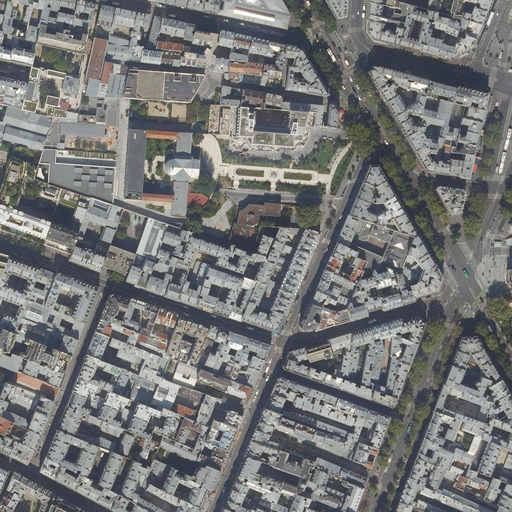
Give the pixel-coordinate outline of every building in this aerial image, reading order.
[(7,0),(4,16),(12,18),(16,19),(17,11),(11,10),(13,2),(19,4),(19,0),(7,0)] [(19,0),(19,4),(27,6),(23,21),(28,22),(32,8),(33,0),(19,0)] [(33,0),(32,8),(42,10),(41,13),(39,12),(39,14),(41,15),(38,24),(37,28),(28,26),(26,34),(24,41),(36,45),(40,25),(45,26),(48,15),(49,10),(51,0),(33,0)] [(57,71),(62,51),(83,56),(89,28),(80,26),(72,24),(77,0),(61,0),(58,12),(57,16),(54,28),(45,26),(40,25),(36,45),(33,57),(33,60),(31,66),(36,67),(40,47),(57,50),(56,55),(52,55),(49,69),(57,71)] [(51,0),(49,10),(58,12),(61,0),(51,0)] [(82,18),(83,13),(86,1),(81,0),(79,0),(77,0),(72,24),(80,26),(82,18)] [(187,0),(185,8),(191,9),(202,12),(204,0),(187,0)] [(204,0),(202,12),(207,13),(216,15),(219,0),(204,0)] [(219,0),(216,15),(227,17),(230,18),(240,20),(249,22),(258,24),(268,26),(279,28),(287,30),(289,23),(289,21),(290,15),(289,12),(288,10),(282,1),(281,0),(219,0)] [(330,0),(326,2),(327,4),(337,21),(347,18),(347,0),(330,0)] [(443,0),(427,0),(427,4),(426,9),(435,11),(440,12),(443,0)] [(456,0),(453,12),(456,13),(456,16),(470,20),(471,19),(485,24),(491,10),(495,0),(456,0)] [(90,2),(86,1),(83,13),(87,14),(89,15),(88,19),(82,18),(80,26),(89,28),(95,3),(90,2)] [(396,8),(371,2),(371,6),(371,8),(370,13),(370,14),(407,22),(409,15),(410,12),(411,5),(397,1),(396,8)] [(104,5),(101,5),(97,24),(101,25),(101,26),(105,31),(110,32),(111,30),(115,8),(113,7),(104,5)] [(409,15),(407,22),(405,29),(404,35),(403,38),(401,46),(412,49),(423,52),(432,21),(431,21),(431,20),(431,19),(431,18),(433,18),(435,11),(426,9),(411,5),(410,12),(412,13),(412,14),(411,15),(410,15),(410,16),(409,15)] [(126,10),(115,8),(111,30),(114,30),(115,24),(133,28),(132,32),(131,32),(130,36),(131,37),(130,41),(130,40),(130,41),(125,38),(110,35),(108,41),(106,54),(108,54),(108,56),(111,57),(110,62),(111,63),(124,65),(124,63),(125,60),(140,62),(142,50),(142,47),(138,47),(145,14),(139,13),(126,10)] [(452,15),(440,12),(435,11),(433,18),(432,21),(423,52),(424,52),(431,54),(434,54),(439,56),(443,43),(447,32),(453,16),(452,15)] [(146,14),(145,14),(138,47),(142,47),(143,47),(146,35),(144,34),(145,29),(146,26),(147,26),(150,15),(146,14)] [(370,15),(370,20),(387,24),(399,27),(405,29),(407,22),(370,14),(370,15)] [(52,16),(48,15),(45,26),(54,28),(57,16),(55,16),(55,17),(53,17),(53,18),(51,18),(52,16)] [(4,16),(0,32),(6,34),(8,34),(14,37),(24,41),(26,34),(10,27),(12,18),(4,16)] [(160,18),(154,16),(150,33),(147,48),(150,48),(156,49),(157,42),(159,33),(162,18),(160,18)] [(456,16),(453,16),(447,32),(454,35),(453,39),(451,38),(449,39),(447,44),(443,43),(439,56),(441,56),(452,59),(456,57),(470,20),(456,16)] [(175,21),(162,18),(159,33),(172,36),(172,37),(174,38),(174,36),(184,38),(187,23),(175,21)] [(485,26),(485,24),(471,19),(470,20),(456,57),(457,56),(476,47),(485,26)] [(386,25),(387,24),(370,20),(369,31),(372,35),(375,39),(389,43),(391,43),(394,44),(400,46),(401,46),(403,38),(401,37),(402,35),(404,35),(405,29),(399,27),(398,32),(392,31),(392,30),(391,29),(389,29),(388,30),(388,31),(385,30),(386,25)] [(194,25),(187,23),(184,38),(182,45),(181,51),(183,52),(189,52),(190,47),(184,46),(185,40),(192,41),(194,30),(195,25),(194,25)] [(198,31),(194,30),(192,41),(191,44),(206,47),(205,48),(203,52),(202,54),(189,52),(183,52),(182,58),(180,58),(179,65),(211,68),(213,69),(214,58),(214,56),(211,54),(216,44),(215,43),(217,35),(214,34),(198,31)] [(231,48),(234,34),(227,32),(220,31),(219,35),(217,45),(231,48)] [(14,37),(8,34),(5,45),(7,45),(13,46),(14,37)] [(243,36),(234,34),(231,48),(229,60),(245,62),(246,62),(252,37),(251,37),(243,36)] [(24,41),(14,37),(13,46),(10,62),(20,64),(31,67),(31,66),(33,60),(30,59),(31,56),(33,57),(36,45),(24,41)] [(259,39),(252,37),(246,62),(245,62),(242,82),(248,83),(252,84),(259,85),(261,76),(264,61),(268,41),(259,39)] [(94,38),(85,77),(100,80),(106,54),(108,41),(94,38)] [(276,65),(283,66),(284,57),(286,45),(277,43),(268,41),(264,61),(275,63),(276,65)] [(182,45),(157,42),(156,49),(169,51),(181,52),(181,51),(182,45)] [(1,44),(0,43),(0,60),(10,62),(13,46),(7,45),(7,47),(8,47),(8,49),(0,47),(1,44)] [(286,58),(289,58),(288,67),(299,68),(309,62),(308,61),(301,48),(292,46),(291,46),(288,45),(286,45),(284,57),(286,58)] [(143,62),(146,63),(154,64),(162,65),(168,65),(179,67),(179,65),(180,58),(180,55),(169,53),(150,51),(150,48),(147,48),(147,50),(144,50),(142,50),(140,62),(143,62)] [(108,54),(106,54),(100,80),(97,96),(120,98),(123,98),(128,69),(129,67),(127,66),(125,66),(124,65),(111,63),(110,62),(111,57),(108,56),(108,54)] [(229,60),(214,58),(213,69),(213,70),(225,72),(227,72),(229,60)] [(242,82),(245,62),(229,60),(227,72),(229,72),(229,74),(225,73),(224,77),(226,79),(233,81),(240,82),(242,82)] [(266,86),(268,77),(280,78),(282,78),(283,66),(276,65),(275,63),(264,61),(261,76),(259,85),(266,86)] [(312,81),(318,78),(317,76),(309,62),(299,68),(288,67),(286,82),(285,90),(306,93),(308,84),(310,83),(312,81)] [(371,82),(372,81),(367,72),(373,64),(383,67),(383,65),(371,62),(364,71),(371,82)] [(389,82),(393,70),(391,69),(383,67),(373,64),(367,72),(372,81),(373,82),(377,90),(385,85),(386,84),(385,81),(386,80),(389,82)] [(28,81),(24,99),(31,101),(35,79),(37,79),(39,69),(31,67),(28,81)] [(79,76),(57,71),(49,69),(47,69),(46,72),(45,75),(64,79),(61,92),(64,92),(63,95),(74,98),(75,93),(77,93),(79,84),(77,84),(79,76)] [(139,70),(128,69),(123,98),(131,99),(135,99),(163,101),(165,72),(139,70)] [(402,72),(393,70),(389,82),(389,83),(395,87),(396,88),(397,86),(402,88),(401,92),(402,93),(405,95),(411,74),(403,72),(402,72)] [(204,77),(203,75),(190,74),(165,72),(163,101),(172,102),(187,103),(189,103),(193,97),(192,97),(200,84),(202,80),(204,77)] [(429,79),(428,79),(420,77),(418,76),(411,74),(405,95),(421,108),(424,97),(429,79)] [(5,76),(0,75),(0,103),(11,107),(15,90),(11,89),(12,87),(15,87),(17,79),(5,76)] [(100,80),(85,77),(84,84),(85,86),(87,86),(85,95),(97,96),(100,80)] [(268,77),(266,86),(277,88),(278,87),(279,87),(279,82),(280,78),(268,77)] [(319,80),(318,78),(312,81),(313,84),(311,85),(310,83),(308,84),(306,93),(325,97),(328,95),(319,80)] [(22,80),(17,79),(15,87),(15,90),(11,107),(22,109),(23,103),(20,102),(20,99),(24,100),(24,99),(28,81),(22,80)] [(431,80),(429,79),(424,97),(451,103),(456,86),(431,80)] [(395,87),(389,83),(388,84),(389,86),(388,86),(388,87),(388,88),(387,88),(385,85),(377,90),(380,95),(385,103),(397,95),(393,89),(395,87)] [(241,100),(241,96),(242,89),(223,86),(222,86),(221,93),(220,105),(225,106),(240,107),(241,100)] [(466,89),(456,86),(451,103),(464,106),(469,90),(466,89)] [(251,91),(242,89),(241,96),(245,97),(244,101),(241,100),(240,107),(247,107),(248,104),(255,105),(255,108),(262,109),(265,93),(251,91)] [(477,92),(469,90),(464,106),(484,111),(487,98),(488,95),(486,94),(477,92)] [(274,95),(265,93),(262,109),(267,109),(268,105),(270,105),(269,109),(280,110),(281,102),(281,96),(274,95)] [(418,119),(421,108),(405,95),(402,93),(397,95),(385,103),(392,115),(398,125),(410,118),(418,119)] [(82,95),(78,114),(77,120),(54,118),(53,118),(43,150),(55,150),(61,151),(64,151),(64,144),(59,144),(60,135),(103,137),(104,125),(117,126),(119,105),(120,98),(97,96),(85,95),(82,95)] [(43,104),(56,107),(58,98),(45,95),(43,104)] [(281,102),(280,110),(287,111),(287,108),(288,107),(290,107),(289,111),(307,112),(315,113),(314,126),(323,127),(324,123),(326,106),(311,105),(299,104),(299,100),(291,99),(291,103),(284,102),(284,97),(281,96),(281,102)] [(421,108),(418,119),(417,124),(417,125),(415,132),(405,138),(409,145),(413,152),(420,149),(435,150),(436,143),(442,144),(445,145),(450,146),(455,148),(455,147),(456,142),(458,130),(459,127),(460,124),(461,119),(462,116),(463,110),(464,106),(451,103),(424,97),(421,108)] [(23,109),(31,111),(32,102),(25,100),(23,109)] [(324,123),(323,127),(336,129),(337,120),(338,112),(332,101),(329,104),(327,123),(324,123)] [(0,148),(2,141),(42,151),(43,150),(53,118),(52,117),(22,109),(11,107),(0,103),(0,148)] [(247,107),(240,107),(225,106),(223,135),(224,135),(229,136),(236,136),(244,137),(248,143),(249,144),(292,147),(293,147),(299,142),(299,141),(300,141),(301,138),(302,134),(302,132),(303,129),(304,126),(304,124),(305,121),(307,112),(289,111),(288,123),(284,121),(284,120),(281,119),(279,119),(277,119),(261,118),(262,109),(255,108),(247,107)] [(484,111),(464,106),(463,110),(466,111),(465,117),(462,116),(461,119),(481,123),(484,113),(484,111)] [(53,114),(52,117),(53,118),(54,118),(77,120),(78,114),(64,111),(63,116),(53,114)] [(417,124),(418,119),(410,118),(398,125),(402,133),(405,138),(415,132),(417,125),(412,124),(412,122),(413,122),(416,122),(416,123),(417,124)] [(480,128),(481,123),(461,119),(460,124),(467,126),(466,129),(465,129),(459,127),(458,130),(479,135),(480,130),(480,128)] [(144,131),(130,130),(130,129),(128,129),(128,130),(124,197),(123,197),(123,199),(125,199),(139,200),(141,200),(141,198),(141,194),(143,169),(143,166),(143,160),(145,138),(145,132),(146,132),(146,131),(146,130),(144,130),(144,131)] [(478,136),(479,135),(458,130),(456,142),(462,143),(476,147),(476,146),(478,138),(478,136)] [(145,132),(145,138),(173,139),(175,139),(177,140),(177,133),(175,133),(146,131),(146,132),(145,132)] [(177,155),(177,157),(189,158),(191,134),(188,134),(180,133),(177,133),(177,140),(176,154),(177,154),(177,155)] [(38,164),(42,151),(2,141),(0,148),(0,159),(3,164),(0,172),(0,228),(1,229),(30,239),(42,244),(50,222),(58,202),(62,189),(48,184),(34,179),(38,164)] [(449,152),(450,146),(445,145),(444,151),(444,162),(441,162),(440,161),(439,161),(442,144),(436,143),(435,150),(434,154),(434,159),(436,159),(436,161),(438,161),(437,163),(434,162),(432,173),(440,174),(447,175),(449,152)] [(462,143),(462,147),(455,147),(455,148),(450,146),(449,152),(459,153),(460,153),(474,156),(474,153),(475,148),(476,147),(462,143)] [(434,154),(435,150),(420,149),(413,152),(419,162),(425,172),(432,173),(434,162),(434,161),(431,160),(432,158),(431,156),(429,157),(428,154),(429,153),(434,154)] [(55,150),(43,150),(42,151),(38,164),(49,165),(48,184),(62,189),(91,198),(111,205),(114,168),(54,164),(54,161),(55,152),(55,150)] [(468,178),(474,156),(460,153),(459,153),(449,152),(447,175),(456,176),(468,178)] [(170,176),(173,176),(172,179),(175,179),(187,180),(189,180),(189,177),(197,178),(197,172),(198,172),(198,165),(198,161),(190,160),(191,158),(189,158),(177,157),(174,157),(174,160),(172,160),(170,160),(169,161),(167,162),(167,163),(166,165),(165,166),(165,169),(166,171),(166,172),(168,174),(169,175),(170,176)] [(368,167),(361,182),(373,187),(374,186),(373,185),(374,183),(373,183),(373,182),(374,182),(376,186),(386,180),(383,174),(382,173),(381,172),(377,164),(369,165),(368,167)] [(175,182),(174,182),(173,196),(172,202),(172,209),(172,213),(185,214),(187,180),(175,179),(175,182)] [(386,180),(376,186),(374,187),(375,197),(375,203),(382,203),(395,195),(390,187),(386,180)] [(374,187),(373,187),(361,182),(355,196),(355,198),(369,204),(375,203),(375,197),(372,197),(371,196),(373,192),(372,191),(374,187)] [(206,183),(204,195),(210,196),(213,185),(206,183)] [(437,186),(435,189),(439,196),(441,200),(443,204),(450,200),(453,198),(450,194),(451,188),(446,187),(437,186)] [(453,188),(451,188),(450,194),(453,198),(454,200),(451,201),(450,200),(443,204),(444,206),(450,215),(460,214),(465,193),(463,190),(453,188)] [(91,198),(62,189),(58,202),(76,209),(72,220),(75,221),(72,229),(50,222),(42,244),(56,248),(71,254),(77,236),(91,198)] [(170,202),(172,202),(173,196),(170,196),(169,195),(141,194),(141,198),(141,200),(151,201),(170,202)] [(207,198),(198,194),(195,203),(204,206),(207,198)] [(382,203),(375,203),(376,215),(374,224),(383,227),(386,220),(391,216),(393,219),(405,212),(400,204),(395,195),(382,203)] [(91,198),(77,236),(93,242),(94,238),(84,234),(89,221),(103,226),(97,243),(109,248),(110,245),(123,209),(111,205),(91,198)] [(355,198),(352,203),(352,205),(347,215),(359,219),(365,221),(374,224),(376,215),(375,203),(369,204),(355,198)] [(227,244),(234,247),(243,250),(245,242),(241,241),(244,231),(247,232),(248,227),(253,227),(257,225),(259,223),(260,218),(266,219),(266,215),(279,216),(280,204),(261,203),(261,205),(248,204),(248,205),(247,206),(246,207),(245,208),(243,209),(242,210),(240,210),(239,211),(236,223),(234,223),(233,226),(232,229),(231,231),(230,236),(227,244)] [(405,212),(393,219),(392,219),(399,232),(414,237),(418,235),(411,223),(405,212)] [(347,215),(338,236),(336,242),(357,253),(355,257),(366,262),(360,276),(371,273),(377,264),(390,270),(399,274),(400,271),(404,263),(407,255),(410,247),(411,244),(414,237),(399,232),(391,230),(388,229),(383,227),(374,224),(365,221),(359,234),(354,232),(358,222),(359,219),(347,215)] [(148,219),(135,254),(135,256),(130,267),(127,276),(125,281),(130,283),(134,284),(139,276),(141,272),(141,270),(142,268),(147,259),(148,258),(155,261),(160,246),(168,224),(148,218),(148,219)] [(187,231),(184,230),(168,224),(160,246),(155,261),(154,263),(144,290),(148,291),(154,293),(156,293),(158,294),(163,280),(159,279),(162,272),(166,272),(171,258),(168,256),(169,252),(165,251),(168,245),(175,247),(172,254),(173,254),(174,254),(178,256),(187,231)] [(315,245),(320,234),(316,232),(313,231),(306,229),(279,227),(274,239),(263,235),(267,227),(259,226),(253,253),(254,253),(263,257),(265,261),(270,250),(271,247),(274,241),(288,246),(290,242),(289,239),(285,238),(288,232),(301,236),(295,249),(311,255),(315,245)] [(204,263),(209,265),(227,271),(227,269),(230,261),(227,260),(227,257),(231,258),(234,247),(227,244),(222,243),(198,234),(187,231),(178,256),(184,258),(183,261),(190,264),(194,249),(217,257),(215,264),(212,265),(204,262),(204,263)] [(427,250),(418,235),(414,237),(411,244),(414,245),(414,246),(414,247),(412,248),(410,247),(407,255),(413,257),(417,263),(409,269),(404,263),(400,271),(408,277),(413,279),(418,281),(422,283),(425,284),(425,281),(427,275),(429,269),(435,265),(427,250)] [(72,262),(84,267),(93,242),(77,236),(71,254),(68,261),(72,262)] [(281,264),(288,266),(287,269),(302,275),(307,265),(311,255),(295,249),(288,246),(274,241),(271,247),(273,248),(272,250),(270,250),(265,261),(274,264),(272,268),(276,269),(278,270),(281,264)] [(357,253),(336,242),(333,248),(328,261),(327,263),(324,269),(356,286),(357,284),(358,283),(360,276),(366,262),(355,257),(357,253)] [(102,266),(109,248),(97,243),(88,268),(100,272),(102,266)] [(110,245),(109,248),(102,266),(105,267),(109,269),(114,271),(122,274),(127,276),(130,267),(135,256),(135,254),(110,245)] [(242,273),(244,274),(243,277),(257,282),(276,289),(278,290),(294,295),(298,285),(302,275),(287,269),(288,266),(281,264),(278,270),(282,272),(282,273),(281,276),(284,277),(280,285),(277,284),(278,283),(271,281),(268,278),(271,271),(276,269),(272,268),(274,264),(265,261),(263,257),(254,253),(253,254),(250,254),(251,252),(243,250),(234,247),(231,258),(230,261),(227,269),(242,274),(242,273)] [(0,280),(9,257),(0,254),(0,280)] [(174,254),(173,254),(171,258),(166,272),(163,280),(158,294),(162,295),(166,297),(168,298),(170,298),(173,299),(177,301),(184,280),(190,264),(183,261),(173,257),(174,254)] [(17,259),(9,257),(0,280),(0,304),(2,299),(9,302),(14,289),(7,286),(12,274),(19,276),(25,262),(17,259)] [(154,263),(147,259),(142,268),(141,270),(144,271),(144,273),(143,273),(142,274),(142,275),(143,275),(142,277),(139,276),(134,284),(134,285),(133,286),(134,286),(136,287),(139,288),(142,289),(144,290),(154,263)] [(195,307),(204,279),(205,275),(208,267),(209,265),(204,263),(198,261),(196,262),(189,282),(184,280),(177,301),(180,302),(184,303),(193,306),(195,307)] [(33,265),(25,262),(19,276),(26,279),(22,291),(14,289),(9,302),(19,306),(15,317),(5,314),(0,325),(0,328),(14,334),(20,318),(27,300),(32,287),(35,280),(40,268),(33,265)] [(392,308),(401,305),(390,270),(377,264),(371,273),(382,308),(383,311),(392,308)] [(442,276),(439,271),(435,265),(429,269),(427,275),(433,277),(433,278),(431,278),(430,279),(429,280),(429,281),(429,282),(429,283),(430,283),(428,284),(428,282),(425,281),(425,284),(426,286),(428,294),(433,292),(438,291),(443,278),(442,276)] [(208,267),(205,275),(208,276),(207,280),(204,279),(195,307),(198,307),(200,308),(203,309),(206,310),(209,311),(211,312),(226,274),(208,267)] [(48,271),(40,268),(35,280),(46,284),(43,291),(32,287),(27,300),(44,306),(57,272),(56,271),(52,272),(48,271)] [(324,269),(320,278),(315,291),(327,296),(326,297),(340,303),(348,306),(355,288),(356,286),(324,269)] [(408,277),(400,271),(399,274),(390,270),(401,305),(403,305),(415,301),(414,298),(407,278),(408,278),(408,277)] [(66,275),(57,272),(44,306),(61,313),(64,306),(55,303),(60,288),(69,292),(74,278),(66,275)] [(382,308),(371,273),(360,276),(358,283),(358,285),(359,287),(366,312),(368,312),(382,308)] [(242,279),(226,274),(211,312),(216,314),(221,315),(222,316),(225,317),(228,317),(242,279)] [(252,287),(254,288),(257,282),(243,277),(242,279),(228,317),(231,319),(234,320),(237,321),(240,322),(241,320),(248,302),(253,291),(250,290),(251,288),(252,289),(252,287)] [(414,284),(413,279),(408,277),(408,278),(407,278),(414,298),(415,301),(419,297),(420,296),(428,294),(426,286),(423,287),(422,283),(418,281),(417,282),(416,282),(415,283),(414,284)] [(86,282),(74,278),(69,292),(80,295),(74,310),(64,306),(61,313),(85,323),(92,305),(99,287),(86,282)] [(254,288),(253,291),(248,302),(255,304),(270,310),(284,315),(285,316),(289,305),(294,295),(278,290),(273,302),(269,301),(269,302),(260,299),(263,290),(274,294),(276,289),(257,282),(254,288)] [(359,287),(355,288),(348,306),(347,309),(350,321),(361,317),(367,316),(367,314),(366,312),(359,287)] [(322,305),(326,297),(327,296),(315,291),(314,292),(309,303),(321,307),(322,305)] [(113,294),(111,294),(109,295),(106,302),(102,314),(100,318),(120,326),(121,321),(123,318),(129,299),(120,296),(113,294)] [(337,309),(340,303),(326,297),(322,305),(324,305),(326,306),(325,308),(321,307),(318,314),(317,313),(317,314),(315,318),(315,319),(314,322),(318,323),(316,327),(314,331),(317,330),(323,329),(327,327),(334,325),(332,319),(337,309)] [(142,302),(138,301),(134,299),(130,298),(129,299),(123,318),(125,319),(123,322),(121,321),(120,326),(169,345),(171,338),(173,333),(180,316),(180,315),(175,313),(170,311),(167,310),(160,308),(156,307),(153,305),(150,304),(147,303),(142,302)] [(81,332),(85,323),(61,313),(44,306),(27,300),(20,318),(78,340),(81,332)] [(252,312),(255,304),(248,302),(241,320),(244,321),(250,323),(257,326),(263,327),(264,328),(274,331),(276,330),(278,330),(279,326),(284,315),(270,310),(267,317),(264,316),(265,315),(264,314),(259,312),(258,312),(257,313),(252,312)] [(318,314),(321,307),(309,303),(300,326),(304,331),(310,329),(316,327),(318,323),(314,322),(312,321),(311,320),(312,319),(312,318),(314,312),(317,314),(317,313),(318,314)] [(332,319),(334,325),(347,321),(350,321),(347,309),(348,306),(337,309),(332,319)] [(176,334),(174,339),(171,338),(169,345),(165,356),(170,357),(192,367),(204,338),(205,336),(209,326),(203,324),(199,323),(196,322),(189,320),(186,319),(180,316),(173,333),(176,334)] [(401,318),(400,318),(400,321),(400,333),(409,331),(409,332),(410,332),(408,337),(407,337),(406,337),(404,337),(403,339),(417,345),(422,333),(425,323),(419,316),(404,320),(401,318)] [(78,340),(20,318),(14,334),(72,356),(74,349),(78,340)] [(169,345),(120,326),(100,318),(97,325),(95,330),(95,331),(108,337),(111,328),(129,335),(128,338),(126,343),(168,360),(170,357),(165,356),(169,345)] [(376,355),(373,354),(367,388),(373,390),(379,392),(384,394),(390,396),(393,381),(395,374),(397,361),(398,358),(399,352),(399,350),(400,347),(400,344),(400,338),(400,333),(400,321),(400,318),(383,323),(368,328),(374,348),(374,351),(375,352),(376,355)] [(210,325),(209,326),(205,336),(214,340),(219,328),(215,326),(212,325),(210,325)] [(72,356),(14,334),(0,328),(0,349),(9,353),(14,340),(23,344),(24,343),(27,345),(24,353),(20,352),(18,356),(22,358),(35,363),(40,365),(64,374),(66,370),(66,369),(63,367),(64,364),(65,361),(69,361),(70,361),(72,356)] [(223,329),(219,328),(214,340),(214,341),(219,343),(215,354),(209,352),(201,370),(211,374),(218,357),(229,331),(226,330),(223,329)] [(368,328),(358,331),(351,333),(349,359),(345,380),(357,384),(367,388),(373,354),(374,351),(374,348),(368,328)] [(101,356),(108,337),(95,331),(90,344),(85,355),(102,361),(103,358),(101,356)] [(248,337),(243,336),(238,334),(233,333),(229,331),(218,357),(237,364),(242,353),(248,337)] [(328,343),(334,363),(334,369),(333,376),(335,376),(341,378),(345,380),(349,359),(351,333),(340,336),(327,340),(328,343)] [(477,335),(473,336),(469,336),(460,337),(456,348),(455,350),(470,355),(484,348),(477,335)] [(253,339),(248,337),(242,353),(246,354),(248,350),(254,352),(254,353),(255,354),(254,357),(264,361),(267,353),(271,345),(259,341),(253,339)] [(163,374),(168,360),(126,343),(112,338),(109,345),(115,348),(115,347),(118,349),(116,355),(115,356),(116,356),(133,362),(133,363),(134,363),(134,362),(136,356),(144,359),(142,365),(140,369),(140,370),(138,375),(120,368),(119,368),(120,368),(110,392),(130,400),(137,403),(149,407),(161,378),(162,376),(159,375),(160,373),(163,374)] [(213,342),(204,338),(192,367),(201,370),(209,352),(213,342)] [(403,339),(400,338),(400,344),(405,346),(401,359),(398,358),(397,361),(409,366),(413,355),(417,345),(403,339)] [(309,349),(305,350),(310,367),(315,369),(320,371),(325,373),(330,375),(333,376),(334,369),(334,363),(328,343),(325,344),(309,349)] [(289,352),(287,355),(286,359),(297,363),(300,364),(309,367),(310,367),(305,350),(304,347),(296,349),(289,352)] [(455,350),(453,356),(450,365),(475,375),(479,377),(490,381),(488,387),(502,379),(490,358),(484,348),(470,355),(455,350)] [(0,364),(10,369),(17,371),(22,358),(18,356),(9,353),(0,349),(0,364)] [(247,355),(246,354),(242,353),(237,364),(259,371),(262,366),(264,361),(254,357),(251,356),(250,360),(245,359),(246,355),(247,356),(247,355)] [(102,361),(85,355),(81,366),(76,378),(99,387),(108,391),(110,392),(120,368),(119,368),(102,361)] [(192,367),(170,357),(168,360),(163,374),(162,376),(161,378),(172,383),(192,390),(196,380),(220,390),(241,398),(240,403),(244,405),(245,405),(249,395),(252,389),(218,376),(217,378),(215,377),(216,376),(211,374),(201,370),(192,367)] [(259,371),(237,364),(218,357),(211,374),(216,376),(218,376),(252,389),(256,380),(259,371)] [(35,365),(35,363),(22,358),(17,371),(35,378),(37,372),(46,375),(45,377),(46,378),(48,379),(46,383),(59,388),(62,382),(64,374),(40,365),(39,367),(35,365)] [(297,366),(297,363),(286,359),(284,362),(282,366),(284,369),(294,373),(305,377),(309,367),(300,364),(299,367),(297,366)] [(404,381),(409,366),(397,361),(395,374),(398,375),(397,377),(396,377),(395,378),(395,379),(396,380),(396,381),(395,382),(393,381),(390,396),(397,399),(404,381)] [(474,377),(475,375),(450,365),(446,375),(442,384),(484,400),(485,396),(483,395),(482,394),(484,388),(487,389),(488,387),(490,381),(479,377),(478,380),(477,380),(475,381),(474,384),(475,385),(476,386),(474,389),(459,383),(462,376),(465,378),(470,375),(474,377)] [(315,369),(310,367),(309,367),(305,377),(313,379),(321,382),(325,373),(320,371),(319,373),(315,372),(315,369)] [(35,378),(17,371),(14,379),(51,394),(49,400),(53,402),(55,399),(59,388),(46,383),(35,378)] [(329,377),(330,375),(325,373),(321,382),(329,385),(337,388),(341,378),(335,376),(334,379),(329,377)] [(276,381),(274,386),(285,390),(286,387),(289,388),(289,389),(287,389),(287,390),(292,392),(295,383),(288,380),(280,377),(277,378),(276,381)] [(97,393),(99,387),(76,378),(73,386),(71,392),(117,411),(132,417),(155,426),(161,412),(149,407),(137,403),(134,412),(124,408),(125,404),(128,405),(130,400),(110,392),(108,391),(104,399),(97,396),(96,397),(94,396),(95,394),(94,393),(95,392),(97,393)] [(222,419),(221,423),(237,429),(238,426),(241,420),(243,416),(239,415),(244,405),(240,403),(222,397),(221,400),(207,395),(197,391),(192,390),(172,383),(161,378),(149,407),(161,412),(162,408),(176,414),(184,417),(210,428),(211,424),(210,425),(209,425),(208,425),(207,425),(207,424),(207,423),(206,423),(208,418),(209,418),(211,411),(216,412),(217,409),(225,411),(224,415),(225,415),(224,419),(222,419)] [(357,384),(345,380),(341,378),(337,388),(344,391),(353,394),(357,384)] [(502,379),(488,387),(487,389),(485,396),(484,400),(489,402),(492,403),(510,393),(506,386),(502,379)] [(5,382),(0,394),(0,414),(0,415),(0,416),(11,422),(12,420),(14,421),(14,423),(27,429),(41,435),(42,432),(46,420),(48,416),(34,410),(29,425),(26,423),(25,419),(5,410),(8,402),(4,401),(7,394),(12,396),(16,387),(13,386),(12,388),(10,387),(11,385),(5,382)] [(292,392),(296,394),(306,397),(310,387),(303,385),(295,383),(292,392)] [(373,390),(367,388),(357,384),(353,394),(361,397),(369,400),(373,390)] [(432,411),(452,417),(461,421),(464,422),(475,426),(479,427),(483,428),(485,423),(486,416),(487,413),(489,402),(484,400),(442,384),(438,397),(432,411)] [(287,390),(285,390),(274,386),(272,390),(271,394),(286,399),(293,401),(296,394),(292,392),(287,390)] [(34,410),(48,416),(51,409),(53,402),(49,400),(40,396),(16,387),(12,396),(10,400),(34,410)] [(316,390),(310,387),(306,397),(310,399),(311,397),(314,398),(313,400),(320,402),(324,393),(316,390)] [(378,395),(379,392),(373,390),(369,400),(380,404),(391,408),(394,406),(395,404),(396,402),(397,399),(390,396),(384,394),(383,397),(378,395)] [(67,402),(65,406),(88,415),(89,411),(90,409),(89,409),(90,407),(90,406),(100,410),(98,415),(97,418),(119,427),(120,424),(121,423),(121,422),(118,421),(120,418),(126,420),(130,422),(128,426),(128,427),(126,430),(142,437),(149,439),(152,431),(155,426),(132,417),(117,411),(71,392),(67,402)] [(331,395),(324,393),(320,402),(326,404),(326,402),(328,403),(328,405),(334,407),(338,398),(331,395)] [(511,396),(511,395),(510,393),(492,403),(489,402),(487,413),(490,414),(489,417),(490,417),(496,420),(511,410),(511,396)] [(310,399),(306,397),(296,394),(293,401),(293,404),(294,406),(350,426),(353,425),(354,427),(352,434),(291,412),(288,412),(280,408),(282,405),(283,401),(285,401),(286,399),(271,394),(268,400),(264,408),(347,438),(359,442),(359,443),(365,445),(368,447),(377,423),(362,417),(358,416),(352,414),(348,412),(344,411),(338,409),(334,407),(328,405),(326,404),(320,402),(313,400),(310,399)] [(344,400),(338,398),(334,407),(338,409),(339,407),(345,409),(344,411),(348,412),(351,402),(344,400)] [(359,405),(351,402),(348,412),(352,414),(353,412),(359,414),(358,416),(362,417),(365,407),(359,405)] [(61,415),(56,430),(99,447),(110,451),(116,454),(117,451),(127,455),(134,437),(125,433),(126,430),(119,427),(97,418),(88,415),(65,406),(61,415)] [(377,412),(365,407),(362,417),(377,423),(387,426),(388,423),(390,419),(388,415),(377,412)] [(208,447),(207,448),(211,449),(214,449),(210,458),(200,454),(196,461),(202,464),(220,471),(223,463),(223,462),(224,461),(225,459),(226,455),(228,451),(204,442),(210,428),(184,417),(178,434),(175,432),(178,424),(178,423),(178,422),(177,421),(177,420),(174,419),(176,414),(162,408),(161,412),(155,426),(152,431),(163,436),(200,453),(203,445),(208,447)] [(315,462),(317,457),(300,450),(281,443),(268,437),(270,432),(271,430),(274,432),(275,431),(275,429),(283,432),(301,440),(325,449),(347,458),(352,461),(359,443),(359,442),(347,438),(264,408),(263,408),(256,426),(250,441),(277,450),(278,449),(288,453),(295,455),(315,462)] [(511,410),(496,420),(510,425),(511,422),(511,410)] [(449,424),(452,417),(432,411),(428,423),(422,438),(441,444),(444,438),(441,437),(444,430),(443,430),(444,427),(439,425),(439,423),(447,426),(448,423),(449,424)] [(0,416),(0,433),(12,439),(14,441),(15,441),(34,451),(38,442),(41,435),(27,429),(23,439),(22,438),(20,439),(9,434),(9,432),(13,423),(11,422),(0,416)] [(455,435),(461,421),(452,417),(449,424),(448,426),(451,427),(450,430),(448,428),(444,438),(441,444),(422,438),(419,447),(415,457),(430,463),(432,464),(436,456),(439,457),(435,465),(446,470),(452,457),(466,463),(464,467),(468,469),(473,455),(455,448),(456,445),(459,447),(462,438),(455,435)] [(483,428),(474,453),(473,455),(468,469),(477,472),(489,476),(500,446),(510,450),(511,447),(511,445),(511,444),(511,425),(510,425),(496,420),(490,417),(487,424),(485,423),(483,428)] [(237,429),(221,423),(213,420),(211,424),(210,428),(204,442),(228,451),(233,440),(237,429)] [(475,426),(464,422),(459,432),(462,435),(467,437),(469,432),(474,434),(468,451),(474,453),(483,428),(479,427),(478,428),(475,427),(475,426)] [(369,447),(378,450),(382,439),(387,426),(377,423),(368,447),(369,447)] [(51,441),(45,457),(61,465),(65,467),(78,474),(82,476),(87,478),(99,447),(56,430),(51,441)] [(0,433),(0,451),(6,455),(8,456),(13,447),(11,446),(12,444),(10,443),(12,439),(0,433)] [(160,444),(159,446),(195,462),(196,461),(200,454),(200,453),(163,436),(160,444)] [(149,439),(142,437),(139,446),(142,447),(140,454),(136,452),(133,460),(150,468),(153,460),(147,457),(150,450),(156,453),(159,446),(160,444),(149,439)] [(15,441),(15,443),(13,447),(8,456),(18,460),(27,465),(31,457),(34,451),(15,441)] [(250,441),(246,448),(243,456),(244,456),(260,461),(270,465),(272,465),(277,450),(250,441)] [(371,468),(373,463),(375,458),(375,456),(378,450),(369,447),(368,450),(366,449),(366,448),(366,447),(365,446),(365,445),(359,443),(352,461),(365,466),(371,468)] [(288,453),(278,449),(277,450),(272,465),(272,467),(301,477),(298,486),(295,487),(282,483),(262,476),(263,472),(260,471),(261,468),(258,467),(260,461),(244,456),(240,465),(236,475),(245,478),(246,478),(300,496),(302,491),(304,486),(305,486),(308,480),(310,473),(307,472),(309,467),(312,468),(315,462),(295,455),(294,457),(301,460),(300,463),(286,459),(288,453)] [(116,454),(110,451),(97,484),(103,486),(118,495),(119,495),(135,503),(137,497),(139,494),(150,468),(133,460),(132,460),(122,486),(112,483),(123,457),(116,454)] [(511,471),(510,471),(511,464),(511,455),(508,455),(501,473),(495,470),(492,478),(493,478),(500,481),(506,484),(511,486),(511,471)] [(54,479),(61,465),(45,457),(42,464),(39,471),(48,476),(54,479)] [(317,457),(315,462),(312,468),(315,469),(329,475),(337,478),(342,468),(333,464),(317,457)] [(428,470),(430,463),(415,457),(411,467),(407,477),(423,483),(425,477),(425,476),(422,475),(424,468),(428,470)] [(207,492),(207,491),(211,491),(211,490),(188,480),(189,476),(170,467),(153,460),(150,468),(139,494),(144,496),(149,485),(158,489),(163,491),(166,493),(199,508),(201,503),(203,498),(206,493),(207,492)] [(435,465),(432,464),(430,463),(428,470),(427,472),(430,473),(428,478),(425,477),(423,483),(422,486),(452,500),(455,501),(458,503),(474,510),(479,511),(508,511),(509,511),(483,500),(482,501),(482,502),(497,509),(495,511),(492,511),(442,489),(437,487),(442,476),(455,482),(456,480),(458,475),(448,471),(446,470),(435,465)] [(220,471),(202,464),(201,466),(200,466),(198,469),(197,469),(194,476),(192,475),(190,477),(189,476),(188,480),(211,490),(213,485),(215,480),(218,476),(220,471)] [(64,470),(65,467),(61,465),(54,479),(64,485),(75,490),(82,476),(78,474),(76,477),(75,478),(72,476),(73,475),(68,472),(67,474),(64,472),(64,470)] [(477,472),(468,469),(466,473),(463,471),(450,465),(448,471),(458,475),(488,487),(488,488),(511,499),(511,486),(506,484),(502,491),(496,489),(500,481),(493,478),(492,478),(490,482),(475,477),(477,472)] [(0,491),(2,486),(9,471),(0,466),(0,491)] [(342,468),(337,478),(343,480),(363,489),(365,483),(367,478),(355,473),(349,470),(342,468)] [(340,509),(338,511),(345,511),(346,511),(347,511),(354,511),(356,506),(359,499),(362,491),(363,489),(343,480),(342,482),(342,483),(342,484),(342,485),(343,486),(344,486),(348,488),(345,494),(324,486),(329,475),(315,469),(310,481),(308,480),(305,486),(304,486),(313,490),(311,494),(302,491),(300,496),(309,499),(306,507),(311,509),(315,499),(340,509)] [(38,484),(30,480),(14,471),(0,505),(0,511),(46,511),(50,505),(46,503),(47,500),(51,501),(54,494),(54,493),(38,484)] [(247,487),(249,487),(261,492),(262,494),(259,501),(258,503),(280,511),(303,511),(306,507),(309,499),(300,496),(246,478),(245,478),(236,475),(233,481),(230,489),(240,493),(240,492),(244,494),(247,487)] [(477,498),(477,499),(478,500),(482,501),(483,500),(509,511),(511,505),(511,503),(511,499),(488,488),(488,487),(458,475),(456,480),(459,481),(458,483),(455,482),(453,486),(476,497),(477,498)] [(100,491),(89,485),(91,481),(87,478),(82,476),(75,490),(92,500),(110,509),(114,503),(118,495),(103,486),(100,491)] [(422,486),(423,483),(407,477),(406,481),(403,487),(402,490),(401,493),(398,501),(398,502),(401,503),(424,508),(425,506),(426,507),(425,509),(428,510),(432,511),(446,511),(447,511),(444,510),(440,509),(435,506),(424,502),(420,500),(413,497),(414,494),(415,491),(418,493),(422,494),(427,496),(434,499),(438,501),(443,503),(449,506),(452,500),(422,486)] [(146,509),(147,508),(149,509),(149,511),(151,511),(197,511),(199,508),(166,493),(165,495),(162,494),(163,491),(158,489),(149,485),(144,496),(139,494),(137,497),(135,503),(146,509)] [(240,493),(230,489),(227,496),(222,507),(232,511),(266,511),(256,508),(255,511),(253,511),(240,507),(239,505),(244,494),(240,492),(240,493)] [(81,511),(83,510),(69,502),(54,495),(54,494),(51,501),(50,505),(46,511),(81,511)] [(151,511),(149,511),(146,509),(135,503),(119,495),(118,495),(114,503),(110,509),(115,511),(151,511)] [(455,503),(455,501),(452,500),(449,506),(451,506),(456,508),(461,510),(464,511),(448,511),(447,511),(446,511),(479,511),(474,510),(458,503),(458,504),(455,503)] [(425,509),(424,508),(401,503),(398,502),(394,511),(427,511),(428,510),(425,509)]
